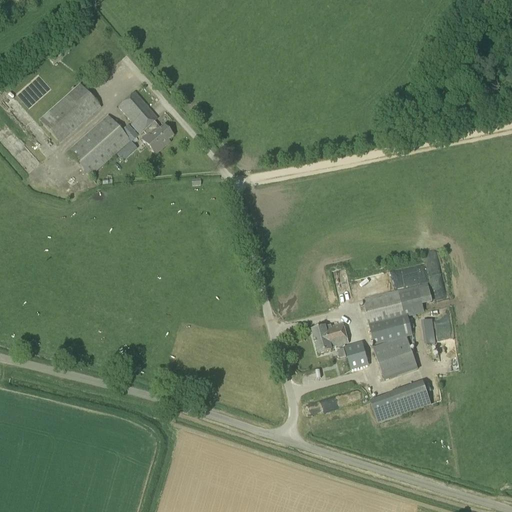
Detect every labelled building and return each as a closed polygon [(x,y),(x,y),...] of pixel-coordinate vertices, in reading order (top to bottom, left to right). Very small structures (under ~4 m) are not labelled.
[(59,144),(100,108),(80,85),(39,122),(59,144)] [(140,131),(158,117),(136,90),(118,104),(140,131)] [(0,103),(25,129),(36,119),(11,93),(0,103)] [(130,142),(128,140),(121,132),(107,117),(66,154),(89,179),(130,142)] [(144,131),(161,150),(169,144),(167,141),(172,137),(163,127),(160,130),(154,122),(144,131)] [(131,143),(116,156),(121,161),(135,148),(131,143)] [(31,161),(25,163),(29,174),(35,172),(31,161)] [(62,195),(66,187),(59,184),(55,192),(62,195)] [(432,278),(439,300),(445,298),(438,277),(432,278)] [(363,301),(369,327),(424,313),(418,288),(363,301)] [(348,343),(343,324),(325,329),(325,327),(312,331),(319,354),(331,350),(331,348),(348,343)] [(383,381),(417,370),(405,334),(371,345),(383,381)] [(422,376),(431,373),(429,367),(420,370),(422,376)] [(397,414),(432,403),(426,381),(390,392),(397,414)]
